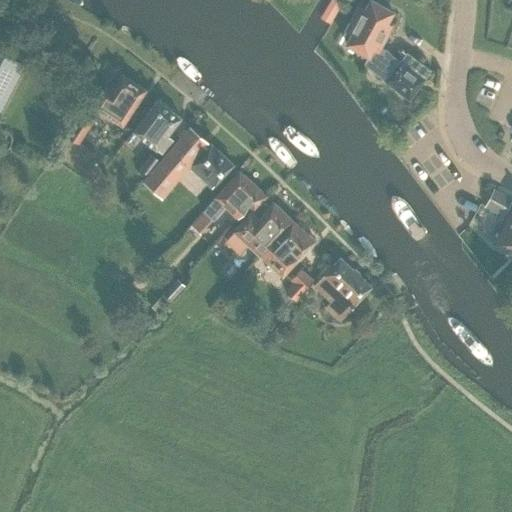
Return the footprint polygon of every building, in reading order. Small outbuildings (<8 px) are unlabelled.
[(430,70),(406,52),(400,60),(399,60),(380,46),(382,42),(383,42),(389,31),(388,30),(391,25),(386,22),(392,11),(372,0),(368,0),(345,43),(368,55),(363,64),(409,99),(424,79),(423,79),(430,70)] [(0,108),(24,63),(0,50),(0,108)] [(92,104),(122,124),(145,89),(121,74),(110,91),(104,86),(92,104)] [(167,134),(180,117),(157,100),(133,131),(155,148),(156,148),(161,152),(172,138),(167,134)] [(94,118),(82,110),(66,135),(78,142),(94,118)] [(188,165),(211,187),(233,164),(210,143),(209,144),(190,126),(143,181),(161,197),(188,165)] [(138,167),(146,173),(157,159),(149,153),(138,167)] [(203,210),(211,218),(223,205),(236,217),(248,204),(253,209),(265,195),(239,170),(215,197),(203,210)] [(484,206),(502,216),(511,198),(493,188),(484,206)] [(247,243),(259,255),(292,220),(273,202),(258,218),(251,212),(224,241),(237,253),(247,243)] [(511,209),(494,244),(511,253),(511,209)] [(282,275),(314,240),(292,220),(259,255),(282,275)] [(325,307),(339,320),(370,286),(339,257),(314,286),(331,302),(325,307)] [(285,291),(296,301),(312,280),(300,267),(288,278),(293,282),(285,291)] [(161,294),(151,305),(157,312),(167,300),(168,300),(169,301),(184,285),(176,278),(161,294)]
